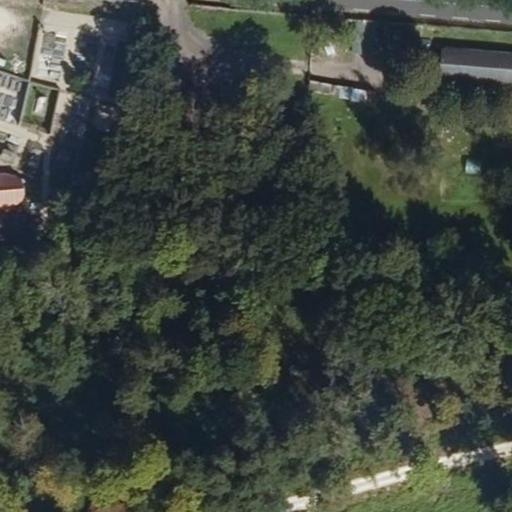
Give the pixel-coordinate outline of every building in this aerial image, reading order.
[(352,21),(351,51),(375,52),(377,22),(352,21)] [(511,101),(511,73),(425,63),(421,93),(511,101)] [(339,88),(338,99),(393,102),(394,91),(339,88)] [(93,129),(112,131),(114,106),(95,105),(93,129)] [(28,211),(28,193),(41,193),(40,175),(25,175),(25,165),(0,165),(0,229),(3,229),(3,212),(28,211)] [(71,276),(71,244),(54,243),(54,275),(71,276)] [(333,390),(329,369),(307,373),(311,394),(333,390)]
